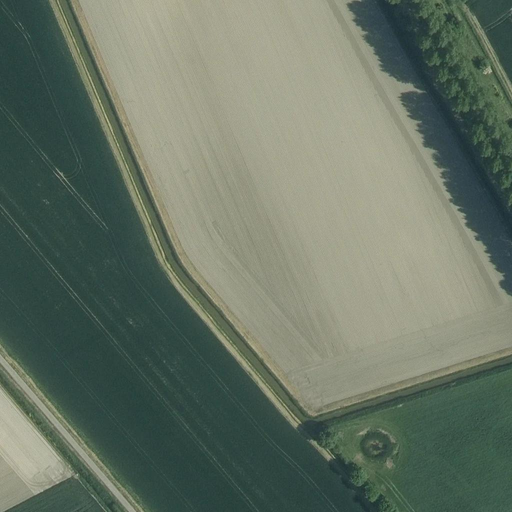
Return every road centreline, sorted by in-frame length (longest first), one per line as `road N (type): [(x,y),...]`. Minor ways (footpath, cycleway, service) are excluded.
road 1 (unclassified): [(131,511),(0,361)]
road 2 (unclassified): [(511,163),(421,0)]
